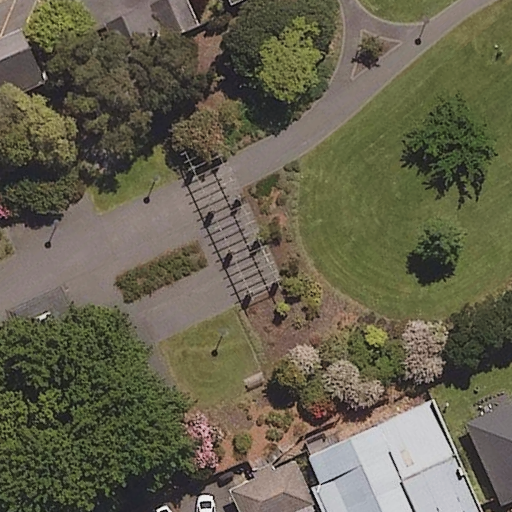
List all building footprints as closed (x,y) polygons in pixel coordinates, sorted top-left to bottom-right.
[(226,0),(231,9),(249,0),(226,0)] [(0,103),(41,86),(18,36),(0,43),(0,103)] [(479,511),(431,404),(297,464),(318,511),(479,511)] [(511,405),(465,426),(502,509),(511,504),(511,405)] [(235,511),(318,511),(297,464),(228,495),(235,511)]
